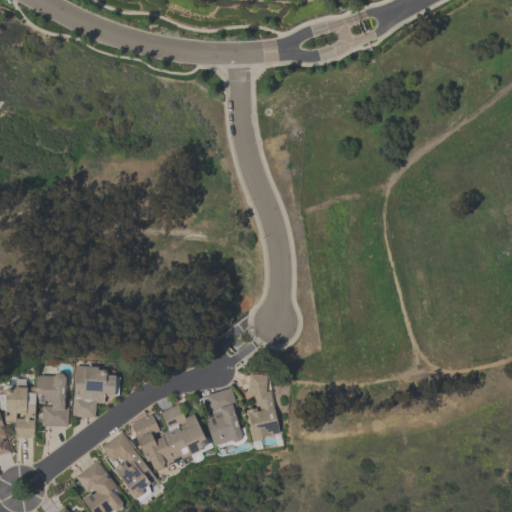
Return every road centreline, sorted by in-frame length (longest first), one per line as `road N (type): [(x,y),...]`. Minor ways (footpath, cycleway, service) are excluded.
road 1 (residential): [(34,0),(138,42),(215,52),(323,42),(419,0)]
road 2 (residential): [(240,52),(249,170),(278,245),(274,326)]
road 3 (residential): [(35,479),(143,394),(208,371)]
